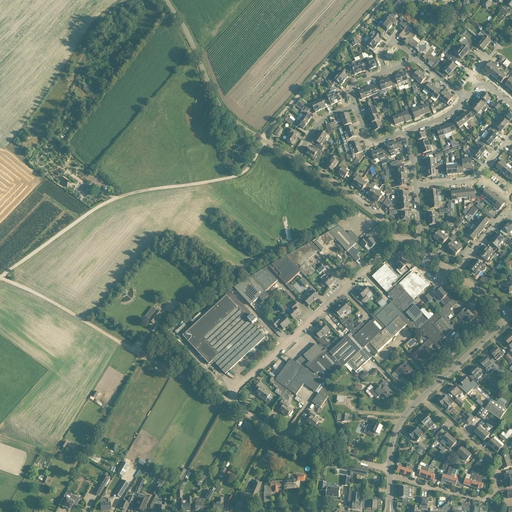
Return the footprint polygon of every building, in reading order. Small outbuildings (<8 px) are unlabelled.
[(399,0),(398,2),(393,6),(396,9),(401,13),(403,11),(405,13),(408,9),(406,8),(408,5),(402,0),(399,0)] [(451,12),(450,11),(448,14),(449,16),(454,15),(453,13),(460,12),(460,10),(466,11),(468,1),(462,0),(460,9),(453,9),(451,12)] [(486,0),(486,1),(482,5),(486,9),(489,5),(487,3),(489,0),(496,0),(496,3),(502,3),(502,0),(486,0)] [(511,0),(509,0),(509,1),(502,11),(500,13),(506,17),(509,12),(507,10),(509,7),(511,9),(511,8),(511,0)] [(389,15),(383,22),(390,28),(394,23),(396,25),(398,22),(395,20),(393,18),(397,14),(393,11),(390,15),(389,15)] [(434,22),(433,24),(437,27),(441,21),(433,15),(430,19),(434,22)] [(383,22),(375,32),(379,35),(381,37),(385,32),(386,33),(390,28),(383,22)] [(476,37),(487,46),(491,41),(489,40),(492,37),(486,32),(483,29),(481,31),(480,33),(485,37),(483,38),(479,35),(476,37)] [(402,40),(405,43),(413,33),(409,30),(406,34),(403,31),(399,36),(403,40),(402,40)] [(370,38),(378,45),(381,41),(377,38),(379,35),(375,32),(374,31),(372,33),(372,34),(369,37),(370,38)] [(413,33),(405,43),(407,44),(408,43),(412,47),(413,46),(415,49),(419,44),(413,39),(416,36),(413,33)] [(483,51),(487,46),(476,37),(474,40),(479,44),(477,46),(483,51)] [(374,50),(378,45),(370,38),(366,43),(365,42),(363,44),(364,45),(368,49),(370,46),(374,50)] [(419,44),(415,49),(418,51),(417,51),(421,55),(421,56),(423,58),(431,48),(427,45),(426,47),(424,44),(421,41),(419,43),(419,44)] [(460,47),(458,49),(466,55),(470,51),(467,49),(470,45),(464,41),(459,47),(460,47)] [(434,51),(431,48),(423,58),(425,60),(426,59),(430,62),(431,62),(433,64),(434,62),(438,59),(435,56),(434,57),(431,55),(434,51)] [(453,52),(450,56),(455,60),(458,57),(462,60),(463,61),(465,61),(467,58),(467,56),(466,55),(458,49),(457,51),(455,50),(453,52)] [(356,62),(360,73),(365,71),(363,66),(366,65),(362,55),(359,56),(361,60),(356,62)] [(447,63),(445,66),(452,71),(456,67),(453,64),(455,60),(450,56),(447,59),(450,62),(448,64),(447,63)] [(367,58),(364,59),(366,65),(369,64),(371,69),(376,67),(373,59),(368,61),(367,58)] [(355,75),(360,73),(356,62),(347,65),(348,67),(350,71),(353,70),(355,75)] [(491,62),(484,70),(487,72),(485,74),(488,77),(490,75),(493,77),(498,71),(499,69),(496,67),(498,65),(495,62),(493,64),(491,62)] [(454,72),(452,71),(445,66),(444,68),(445,68),(442,71),(441,70),(438,73),(444,78),(445,77),(446,78),(448,75),(449,76),(450,77),(451,77),(454,74),(454,72)] [(337,71),(335,73),(345,81),(348,77),(344,74),(346,71),(341,67),(337,71)] [(498,71),(493,77),(495,79),(494,81),(495,82),(504,71),(503,70),(500,73),(498,71)] [(408,73),(410,79),(412,78),(412,77),(417,81),(423,73),(421,71),(420,72),(418,71),(415,74),(412,71),(408,73)] [(501,84),(506,78),(503,75),(506,72),(504,71),(495,82),(497,83),(498,81),(501,84)] [(399,73),(403,83),(404,86),(404,87),(409,85),(408,85),(409,88),(412,87),(409,79),(410,79),(408,73),(405,74),(405,73),(402,74),(402,72),(399,73)] [(332,78),(330,80),(335,85),(337,82),(341,86),(345,81),(335,73),(331,77),(332,78)] [(393,80),(396,88),(397,90),(399,89),(399,88),(404,86),(403,83),(399,73),(397,74),(397,76),(395,77),(395,79),(393,80)] [(423,73),(417,81),(423,86),(427,81),(425,80),(426,78),(424,76),(425,75),(423,73)] [(387,89),(392,87),(393,89),(396,88),(393,80),(390,81),(389,79),(387,80),(386,78),(384,79),(387,89)] [(377,86),(379,92),(381,95),(389,93),(387,89),(384,79),(381,80),(382,82),(379,83),(380,85),(377,86)] [(424,89),(429,93),(434,86),(430,83),(424,89)] [(369,86),(372,96),(377,94),(377,93),(379,92),(377,86),(375,87),(374,86),(372,87),(371,85),(369,86)] [(434,86),(429,93),(433,96),(438,90),(434,86)] [(331,92),(336,103),(341,101),(339,96),(342,94),(339,88),(331,92)] [(362,100),(367,98),(364,90),(357,92),(358,95),(360,94),(362,100)] [(438,90),(433,96),(437,100),(439,97),(442,93),(438,90)] [(439,97),(443,101),(448,94),(444,91),(442,93),(439,97)] [(323,96),(326,102),(329,101),(331,105),(336,103),(331,92),(323,96)] [(480,98),(482,99),(487,103),(491,99),(486,95),(487,94),(485,92),(480,98)] [(448,94),(443,101),(447,104),(453,98),(448,94)] [(317,103),(320,110),(326,108),(323,103),(326,102),(323,96),(320,97),(322,100),(317,103)] [(302,99),(299,102),(302,104),(302,105),(309,111),(312,108),(302,99)] [(473,103),(482,110),(484,112),(487,109),(484,107),(487,103),(482,99),(480,101),(478,100),(476,103),(474,101),(473,103)] [(315,113),(320,110),(317,103),(312,105),(315,113)] [(473,110),(471,112),(476,116),(482,110),(473,103),(472,104),(474,106),(471,108),(473,110)] [(420,108),(417,109),(420,117),(425,115),(421,104),(419,105),(420,108)] [(422,104),(421,104),(425,115),(426,114),(430,113),(427,105),(424,107),(423,104),(422,104)] [(302,111),(298,117),(308,123),(312,118),(307,114),(309,111),(302,105),(300,108),(302,109),(301,110),(302,111)] [(411,105),(408,106),(410,111),(412,110),(412,113),(411,113),(412,116),(414,116),(415,120),(420,117),(417,109),(417,108),(413,110),(411,105)] [(406,112),(402,113),(403,114),(405,122),(406,123),(411,121),(410,117),(411,117),(410,114),(409,114),(408,112),(409,111),(407,106),(405,107),(406,112)] [(367,117),(368,119),(378,115),(375,107),(373,108),(369,110),(370,112),(368,113),(369,116),(367,117)] [(503,116),(509,120),(510,121),(511,119),(511,114),(511,115),(507,111),(503,116)] [(463,112),(462,114),(470,125),(472,123),(470,121),(473,118),(476,116),(471,112),(469,114),(468,112),(465,114),(463,112)] [(343,113),(337,115),(338,118),(341,116),(342,121),(350,118),(348,113),(344,115),(343,113)] [(398,113),(397,114),(400,124),(405,122),(403,114),(399,116),(398,113)] [(400,124),(397,114),(395,114),(396,117),(392,118),(395,126),(400,124)] [(462,117),(459,119),(464,125),(467,123),(467,124),(469,126),(470,125),(462,114),(460,115),(462,117)] [(378,115),(368,119),(368,121),(371,120),(372,123),(373,126),(381,123),(378,115)] [(286,116),(284,120),(285,120),(290,124),(296,128),(298,125),(303,129),(308,123),(298,117),(294,122),(288,117),(286,116)] [(498,122),(507,129),(508,128),(506,126),(508,124),(507,122),(509,120),(503,116),(498,122)] [(455,119),(453,120),(456,124),(462,131),(463,130),(461,127),(464,125),(459,119),(456,121),(455,119)] [(492,126),(491,127),(498,133),(500,131),(501,132),(504,129),(506,131),(507,129),(498,122),(494,127),(492,126)] [(373,126),(372,127),(374,130),(375,133),(378,132),(380,131),(379,130),(383,128),(381,123),(373,126)] [(341,127),(344,135),(347,134),(355,132),(353,126),(351,127),(350,124),(344,126),(341,127)] [(447,125),(450,133),(456,131),(453,124),(450,126),(450,124),(447,125)] [(445,127),(442,129),(445,135),(445,137),(446,138),(451,136),(450,133),(447,125),(445,126),(445,127)] [(279,127),(273,133),(278,136),(283,130),(279,127)] [(489,133),(487,136),(495,142),(496,140),(495,140),(497,137),(496,135),(498,133),(491,127),(487,132),(489,133)] [(438,128),(436,129),(439,137),(440,139),(445,137),(445,135),(442,129),(439,130),(438,128)] [(298,134),(290,129),(287,134),(289,135),(286,141),(293,146),(298,138),(296,137),(298,134)] [(418,141),(420,140),(427,138),(425,133),(424,133),(423,130),(418,132),(418,133),(416,134),(418,141)] [(321,131),(317,136),(325,141),(327,139),(326,138),(327,135),(321,131)] [(347,134),(344,135),(347,143),(356,140),(355,137),(357,137),(355,132),(347,134)] [(324,143),(325,141),(317,136),(314,141),(317,143),(315,146),(320,148),(322,150),(324,147),(321,145),(323,143),(324,143)] [(477,139),(482,143),(484,141),(490,146),(492,143),(493,144),(495,142),(487,136),(484,140),(481,137),(480,138),(479,136),(477,139)] [(418,148),(419,150),(430,146),(427,138),(420,140),(421,143),(419,144),(421,147),(418,148)] [(479,146),(476,150),(483,156),(485,154),(484,153),(486,151),(482,148),(484,145),(485,146),(482,143),(477,139),(475,142),(476,143),(476,144),(479,146)] [(348,146),(350,151),(360,147),(359,142),(357,143),(356,140),(347,143),(348,146)] [(394,151),(395,151),(400,149),(400,151),(403,149),(401,144),(398,145),(397,142),(392,144),(394,151)] [(385,150),(388,158),(391,157),(396,155),(395,151),(394,151),(392,144),(386,146),(388,149),(385,150)] [(430,146),(419,150),(420,152),(422,151),(423,154),(425,154),(426,156),(433,154),(436,153),(435,151),(434,151),(432,152),(430,146)] [(316,147),(314,150),(310,148),(306,154),(309,156),(308,156),(313,159),(315,155),(318,157),(320,154),(321,155),(323,151),(316,147)] [(353,150),(350,151),(352,157),(353,159),(356,158),(357,160),(354,164),(357,166),(360,162),(363,157),(361,153),(362,153),(360,147),(353,150)] [(382,149),(377,151),(379,159),(380,159),(381,162),(382,165),(390,162),(389,159),(388,158),(385,150),(382,151),(382,149)] [(467,150),(465,153),(474,160),(476,158),(478,160),(481,157),(482,158),(483,156),(476,150),(472,154),(467,150)] [(372,155),(369,156),(370,159),(373,165),(381,162),(380,159),(379,159),(377,151),(371,153),(372,155)] [(337,159),(335,157),(332,155),(329,158),(326,163),(329,164),(327,167),(332,171),(338,163),(336,161),(337,159)] [(468,160),(468,157),(465,157),(465,160),(462,161),(462,163),(462,165),(463,170),(469,170),(469,171),(473,171),(472,166),(474,166),(474,162),(472,162),(471,160),(468,160)] [(497,164),(495,166),(497,167),(496,168),(501,172),(506,165),(507,164),(505,163),(502,160),(499,165),(497,164)] [(341,170),(339,173),(338,175),(344,179),(346,176),(347,174),(349,173),(346,170),(348,168),(341,164),(338,168),(341,170)] [(396,169),(393,169),(394,175),(398,175),(407,174),(405,174),(405,171),(407,171),(406,168),(404,168),(404,164),(396,167),(396,169)] [(501,172),(500,172),(505,176),(510,169),(506,166),(507,165),(507,164),(506,165),(501,172)] [(436,176),(435,170),(426,171),(426,172),(428,171),(428,175),(427,175),(427,177),(432,177),(432,180),(438,179),(438,176),(436,176)] [(356,173),(351,180),(354,182),(352,184),(357,188),(361,182),(356,178),(359,175),(356,173)] [(361,182),(357,188),(362,191),(364,188),(367,190),(368,189),(370,185),(367,183),(363,180),(362,180),(361,182)] [(369,198),(372,200),(378,191),(376,190),(375,191),(373,189),(375,185),(372,183),(370,185),(368,189),(371,191),(368,195),(369,196),(369,197),(369,198)] [(429,195),(429,197),(438,196),(438,193),(440,193),(440,189),(437,189),(437,190),(430,191),(430,195),(429,195)] [(490,193),(486,189),(481,196),(485,199),(486,198),(490,193)] [(399,190),(391,190),(391,194),(395,193),(395,199),(400,198),(407,197),(407,194),(409,194),(409,191),(404,192),(400,192),(399,190)] [(475,190),(469,190),(470,200),(472,200),(476,200),(475,194),(477,194),(477,191),(475,191),(475,190)] [(373,199),(372,200),(375,202),(376,201),(378,202),(379,201),(381,203),(385,198),(383,197),(382,196),(380,194),(380,193),(378,191),(373,199)] [(490,193),(486,198),(490,202),(495,195),(491,192),(490,193)] [(500,200),(500,199),(495,195),(490,202),(495,206),(500,200)] [(495,206),(494,207),(499,211),(505,204),(500,200),(495,206)] [(463,213),(465,215),(474,204),(472,202),(463,213)] [(478,210),(474,206),(466,215),(470,219),(472,216),(473,217),(478,210)] [(403,213),(403,210),(401,210),(390,211),(390,215),(401,214),(402,221),(406,220),(406,222),(410,221),(409,214),(411,214),(411,212),(403,213)] [(478,221),(485,226),(488,222),(482,217),(478,221)] [(477,221),(474,224),(476,226),(482,232),(483,230),(486,227),(485,226),(478,221),(477,221)] [(473,224),(470,229),(472,231),(478,235),(478,236),(480,234),(482,232),(476,226),(473,224)] [(329,232),(335,239),(339,243),(348,235),(340,226),(329,232)] [(470,229),(466,234),(473,240),(478,235),(470,229)] [(433,238),(438,241),(443,235),(441,233),(442,232),(439,230),(439,231),(433,238)] [(310,243),(320,254),(335,239),(329,232),(310,243)] [(494,238),(501,244),(503,241),(504,242),(505,240),(504,239),(505,239),(498,234),(494,238)] [(356,244),(348,235),(339,243),(347,252),(356,244)] [(443,235),(438,241),(442,245),(448,239),(448,238),(448,237),(446,236),(446,237),(443,235)] [(365,239),(361,243),(365,247),(367,244),(371,248),(376,244),(377,243),(375,240),(374,241),(371,238),(368,241),(365,239)] [(499,246),(501,244),(494,238),(490,243),(494,246),(497,248),(498,249),(500,247),(499,246)] [(453,240),(446,248),(451,252),(456,245),(454,244),(456,242),(453,240)] [(307,245),(287,256),(296,266),(298,264),(301,267),(299,269),(301,272),(308,279),(316,272),(307,262),(317,252),(320,254),(310,243),(308,245),(307,245)] [(456,245),(451,252),(455,256),(461,249),(462,248),(460,246),(459,247),(456,245)] [(487,247),(484,251),(490,257),(492,259),(496,254),(494,252),(487,247)] [(349,254),(357,262),(360,259),(353,251),(349,254)] [(484,251),(480,256),(484,259),(486,261),(487,261),(487,262),(489,263),(491,263),(490,261),(492,259),(490,257),(484,251)] [(296,266),(287,256),(272,265),(269,267),(292,291),(294,289),(288,284),(301,272),(299,269),(296,266)] [(400,258),(394,263),(399,268),(396,270),(401,275),(405,271),(403,268),(406,265),(400,258)] [(473,264),(482,271),(482,272),(482,271),(483,272),(484,271),(485,270),(485,269),(486,268),(485,268),(486,267),(483,265),(476,260),(473,264)] [(476,278),(482,271),(473,264),(469,269),(473,272),(471,274),(476,278)] [(320,274),(323,272),(324,274),(327,271),(322,265),(316,271),(320,274)] [(385,265),(372,277),(386,292),(390,289),(388,286),(397,278),(385,265)] [(266,268),(251,277),(265,292),(278,281),(274,277),(266,268)] [(488,277),(491,279),(498,270),(496,269),(494,271),(493,270),(488,277)] [(393,287),(387,292),(389,294),(388,295),(394,301),(402,309),(404,311),(415,301),(413,299),(417,296),(425,288),(429,284),(419,273),(417,276),(413,272),(409,275),(395,289),(393,287)] [(327,285),(329,287),(336,281),(330,275),(327,273),(325,274),(328,277),(324,281),(323,280),(320,283),(320,284),(323,287),(324,287),(327,285)] [(486,286),(491,279),(488,277),(487,276),(482,283),(486,286)] [(237,286),(234,288),(250,306),(253,304),(259,298),(263,302),(269,297),(265,292),(251,277),(237,286)] [(511,277),(509,279),(511,281),(506,285),(504,283),(500,286),(504,291),(506,290),(509,294),(511,292),(511,277)] [(364,303),(369,299),(366,296),(370,292),(365,286),(358,292),(363,297),(360,299),(364,303)] [(428,295),(424,299),(428,303),(432,300),(432,299),(433,298),(436,295),(441,301),(446,306),(447,304),(452,300),(451,299),(447,295),(446,294),(441,289),(440,290),(437,287),(433,291),(429,294),(430,295),(428,296),(428,295)] [(226,296),(183,336),(209,365),(213,361),(225,374),(244,357),(246,359),(251,355),(253,357),(273,338),(257,320),(230,291),(225,294),(226,296)] [(303,300),(306,302),(309,306),(319,297),(313,291),(303,300)] [(457,295),(453,299),(458,304),(461,300),(457,295)] [(378,304),(382,308),(387,304),(383,299),(378,304)] [(394,301),(376,317),(379,320),(386,328),(399,316),(404,311),(402,309),(394,301)] [(415,301),(404,311),(419,328),(428,320),(429,320),(415,305),(417,304),(415,301)] [(289,313),(294,319),(301,313),(297,309),(299,307),(295,302),(290,307),(293,310),(289,313)] [(338,309),(335,312),(340,317),(349,309),(344,303),(341,306),(337,309),(338,309)] [(441,318),(433,326),(445,338),(449,334),(444,328),(448,324),(450,322),(447,318),(451,314),(449,312),(451,310),(452,309),(447,304),(446,306),(437,314),(441,318)] [(466,308),(462,312),(458,316),(462,320),(465,317),(470,322),(476,317),(470,310),(469,311),(466,308)] [(156,310),(148,320),(153,324),(162,314),(156,310)] [(370,343),(366,346),(371,352),(375,356),(377,355),(378,356),(380,354),(379,353),(378,352),(392,339),(394,340),(396,338),(395,336),(407,325),(416,334),(417,333),(421,330),(419,328),(404,311),(399,316),(386,328),(384,330),(370,343)] [(428,320),(419,328),(421,330),(424,333),(430,339),(434,343),(437,347),(440,343),(442,345),(447,341),(445,338),(433,326),(441,318),(437,314),(436,313),(429,320),(428,320)] [(277,319),(272,323),(276,328),(279,325),(283,329),(290,323),(285,317),(280,321),(277,319)] [(342,324),(351,333),(350,333),(364,348),(366,346),(370,343),(384,330),(377,322),(374,319),(366,326),(363,322),(355,329),(353,327),(353,326),(353,324),(351,324),(350,324),(347,320),(342,324)] [(314,332),(312,334),(316,339),(321,344),(330,354),(333,351),(331,348),(332,347),(330,345),(325,340),(323,337),(330,331),(328,329),(323,324),(322,324),(321,324),(320,324),(318,326),(319,326),(318,327),(319,328),(314,332)] [(333,351),(330,354),(343,368),(345,366),(347,364),(364,348),(350,333),(347,336),(351,340),(348,343),(345,340),(341,343),(333,351)] [(413,338),(407,343),(410,346),(416,341),(413,338)] [(420,348),(420,349),(416,354),(420,359),(424,355),(428,360),(434,355),(428,348),(434,343),(430,339),(420,348)] [(273,378),(270,382),(274,385),(275,386),(278,389),(275,392),(282,397),(283,396),(288,389),(303,368),(304,369),(325,384),(328,382),(343,368),(330,354),(321,344),(320,344),(324,347),(323,349),(325,351),(323,352),(318,346),(316,344),(304,356),(303,355),(297,360),(295,362),(284,354),(280,357),(280,358),(288,363),(276,380),(273,378)] [(364,348),(347,364),(352,369),(353,370),(355,373),(370,359),(373,357),(364,348)] [(495,361),(497,364),(499,363),(498,361),(504,355),(501,352),(500,352),(496,348),(490,353),(496,360),(495,361)] [(482,360),(479,362),(480,363),(484,367),(486,369),(485,369),(487,372),(494,366),(490,362),(486,357),(482,360)] [(493,359),(490,362),(494,366),(497,370),(496,371),(499,373),(503,370),(497,364),(495,361),(493,359)] [(404,374),(408,379),(414,373),(408,367),(409,366),(406,363),(395,373),(394,373),(391,375),(395,380),(399,376),(400,377),(404,374)] [(472,374),(469,377),(473,381),(475,383),(476,384),(479,381),(478,379),(480,377),(483,375),(480,372),(475,367),(474,367),(472,368),(472,370),(470,372),(472,374)] [(303,368),(288,389),(292,392),(296,395),(304,384),(316,392),(318,394),(324,386),(325,384),(304,369),(303,368)] [(364,379),(370,374),(367,371),(361,376),(364,379)] [(487,374),(484,377),(493,386),(496,383),(487,374)] [(461,383),(458,385),(461,388),(466,394),(467,394),(474,388),(490,402),(492,399),(493,399),(479,386),(476,384),(475,383),(473,381),(471,383),(465,377),(459,382),(461,383)] [(265,388),(259,384),(256,389),(259,391),(256,394),(265,401),(267,398),(270,400),(273,397),(270,395),(271,394),(264,389),(265,388)] [(378,384),(370,392),(376,399),(379,396),(382,394),(387,399),(392,394),(389,390),(386,387),(384,384),(381,387),(378,384)] [(314,400),(312,402),(320,408),(328,397),(324,386),(318,394),(314,400)] [(449,391),(453,395),(454,396),(456,397),(459,394),(460,395),(463,393),(460,390),(459,390),(455,386),(452,388),(449,390),(450,391),(449,391)] [(288,389),(283,396),(287,399),(289,396),(292,392),(288,389)] [(337,396),(337,404),(338,404),(345,404),(346,396),(338,396),(337,396)] [(439,401),(438,401),(442,406),(443,405),(447,410),(451,406),(451,405),(454,403),(450,398),(447,400),(444,396),(441,398),(438,400),(439,401)] [(500,397),(497,402),(503,406),(506,401),(500,397)] [(455,401),(462,407),(465,404),(458,398),(455,401)] [(490,402),(485,409),(489,412),(500,420),(507,409),(496,402),(492,399),(490,402)] [(290,405),(288,404),(283,400),(279,406),(282,408),(280,412),(287,417),(292,410),(289,407),(290,405)] [(482,407),(477,415),(484,420),(489,412),(485,409),(482,407)] [(311,411),(308,415),(311,417),(307,423),(314,428),(317,424),(319,421),(314,418),(317,415),(311,411)] [(466,417),(463,421),(469,425),(474,418),(468,414),(466,417)] [(421,423),(420,424),(424,428),(425,427),(428,430),(431,428),(434,424),(426,415),(420,421),(421,423)] [(383,427),(377,424),(377,423),(373,421),(371,425),(372,425),(370,430),(367,434),(375,437),(377,434),(379,435),(383,427)] [(479,427),(474,433),(479,437),(484,431),(485,430),(481,426),(480,428),(479,427)] [(411,432),(408,435),(412,439),(413,438),(417,442),(421,437),(422,438),(425,436),(420,431),(416,427),(413,430),(413,429),(410,431),(411,432)] [(444,431),(441,428),(434,436),(437,439),(444,431)] [(501,434),(499,437),(501,439),(504,441),(506,439),(507,440),(511,433),(511,429),(506,434),(503,432),(501,434)] [(484,431),(479,437),(484,441),(487,437),(489,435),(484,431)] [(444,438),(442,440),(447,444),(452,438),(447,434),(444,438)] [(447,444),(445,446),(452,453),(458,447),(455,444),(457,443),(457,442),(452,438),(447,444)] [(488,444),(493,448),(497,443),(492,439),(488,444)] [(497,443),(493,448),(498,452),(502,447),(497,443)] [(420,444),(418,447),(428,454),(430,450),(426,447),(426,448),(420,444)] [(452,453),(451,454),(454,456),(457,453),(460,456),(465,450),(462,447),(460,449),(458,447),(452,453)] [(269,450),(265,457),(274,462),(278,455),(269,450)] [(465,450),(460,456),(462,457),(466,461),(466,462),(468,459),(470,458),(471,456),(472,456),(465,450)] [(98,465),(101,459),(89,453),(86,458),(98,465)] [(500,457),(502,463),(509,461),(507,455),(500,457)] [(123,464),(117,473),(122,476),(128,467),(130,463),(125,460),(123,464)] [(511,467),(509,461),(502,463),(504,469),(511,467)] [(464,482),(464,485),(471,487),(477,470),(480,465),(481,464),(478,462),(473,469),(471,475),(469,480),(465,479),(465,480),(464,482)] [(341,467),(341,469),(351,471),(350,475),(352,475),(353,473),(353,471),(353,467),(353,466),(342,464),(341,467)] [(477,470),(471,487),(478,489),(479,488),(481,489),(483,484),(481,483),(483,479),(478,477),(479,475),(480,471),(481,472),(483,467),(481,465),(480,465),(477,470)] [(353,471),(353,473),(355,473),(367,475),(368,470),(368,469),(353,466),(353,467),(353,471)] [(418,468),(417,473),(420,474),(419,476),(426,479),(428,473),(430,469),(426,468),(422,467),(419,466),(418,468)] [(397,473),(404,475),(406,469),(399,467),(397,473)] [(180,481),(187,470),(182,468),(176,478),(180,481)] [(228,468),(223,476),(227,479),(232,470),(228,468)] [(443,475),(441,482),(445,483),(445,482),(446,482),(449,483),(454,469),(450,468),(447,476),(444,475),(443,475)] [(406,469),(404,475),(411,477),(413,471),(406,469)] [(457,470),(454,469),(449,483),(452,484),(452,485),(456,487),(456,485),(458,480),(455,478),(457,470)] [(104,476),(103,475),(96,489),(102,492),(109,479),(108,478),(110,475),(106,473),(104,476)] [(428,473),(426,479),(434,481),(435,476),(436,475),(428,473)] [(161,476),(151,493),(156,496),(165,479),(161,476)] [(200,487),(205,479),(200,476),(195,484),(200,487)] [(270,486),(269,486),(264,486),(265,493),(264,493),(264,502),(271,502),(270,493),(277,492),(277,487),(284,487),(284,489),(299,489),(299,481),(304,481),(304,476),(296,476),(296,479),(292,479),(293,481),(270,482),(270,486)] [(144,480),(140,478),(134,493),(138,494),(144,480)] [(120,498),(129,484),(123,480),(114,494),(120,498)] [(240,494),(240,495),(240,500),(251,500),(251,499),(253,499),(253,500),(258,500),(258,493),(257,493),(261,483),(255,480),(250,493),(240,494)] [(327,487),(327,488),(326,488),(326,482),(321,482),(320,490),(325,491),(325,490),(326,491),(326,496),(339,498),(340,489),(327,487)] [(401,487),(399,487),(400,498),(403,498),(403,503),(408,504),(408,498),(408,493),(412,493),(412,489),(408,489),(408,487),(405,487),(405,486),(401,486),(401,487)] [(195,506),(195,511),(203,511),(203,506),(203,503),(204,503),(206,499),(209,501),(214,493),(212,491),(209,490),(204,499),(197,499),(195,501),(195,503),(195,506)] [(75,507),(77,503),(79,499),(72,495),(72,496),(66,493),(64,498),(66,499),(62,506),(70,510),(72,506),(75,507)] [(350,493),(349,503),(353,503),(352,509),(361,510),(361,508),(364,508),(365,500),(362,500),(362,503),(358,503),(359,494),(350,493)] [(135,508),(137,508),(138,509),(138,510),(139,510),(139,511),(140,511),(142,511),(143,511),(145,507),(144,507),(148,498),(139,494),(135,504),(137,505),(135,508)] [(124,498),(120,508),(125,511),(127,506),(128,507),(130,502),(133,502),(135,498),(130,496),(128,500),(124,498)] [(150,505),(150,509),(157,509),(157,508),(158,508),(158,511),(164,511),(164,508),(164,506),(166,506),(166,496),(163,496),(163,499),(158,499),(154,499),(150,505)] [(181,506),(181,511),(182,511),(183,511),(184,511),(190,511),(190,504),(191,504),(191,499),(191,497),(187,497),(187,504),(181,504),(181,506)] [(380,497),(375,497),(375,501),(373,501),(373,503),(371,503),(371,502),(368,502),(368,504),(367,509),(371,509),(371,508),(373,509),(372,509),(377,510),(377,508),(380,508),(380,506),(379,506),(379,500),(380,497)] [(420,497),(419,506),(424,506),(428,507),(428,498),(420,497)] [(105,500),(102,498),(99,502),(100,503),(101,506),(101,511),(110,510),(110,505),(110,499),(106,499),(105,500)] [(213,503),(213,506),(213,511),(223,511),(223,498),(218,498),(218,503),(213,503)] [(453,507),(453,511),(454,511),(453,511),(462,511),(466,511),(467,504),(466,503),(462,503),(462,507),(462,508),(453,507)]
